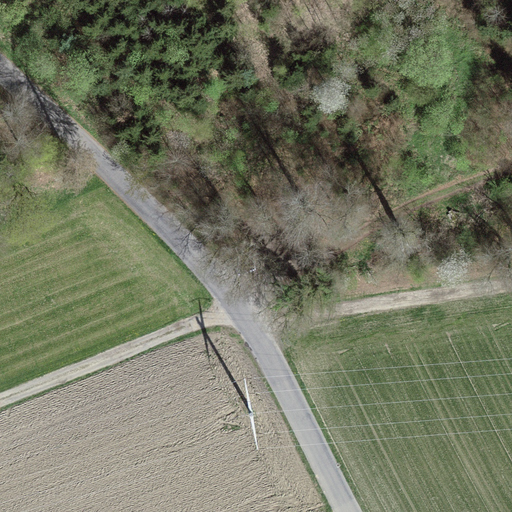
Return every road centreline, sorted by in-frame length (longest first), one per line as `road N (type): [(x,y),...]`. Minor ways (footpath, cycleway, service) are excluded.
road 1 (unclassified): [(0,73),(214,270),(242,306),(348,511)]
road 2 (track): [(242,306),(340,247),(511,168)]
road 3 (track): [(242,306),(0,401)]
